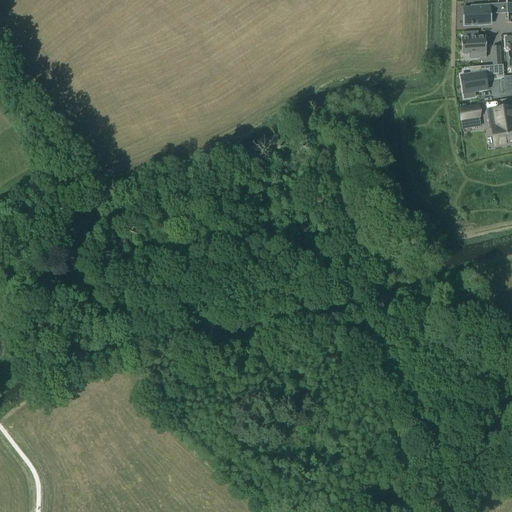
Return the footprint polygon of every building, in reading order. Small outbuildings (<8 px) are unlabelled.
[(470,13),(463,14),(464,27),(478,26),(478,23),(490,22),(489,5),(470,6),(470,13)] [(462,39),(461,39),(462,55),(468,54),(469,59),(478,59),(477,54),(486,53),(485,37),(476,38),(476,34),(477,34),(477,33),(462,34),(462,39)] [(317,40),(310,57),(320,61),(327,45),(317,40)] [(500,65),(499,48),(492,48),(492,53),(493,66),(500,65)] [(470,75),(460,77),(462,90),(463,93),(463,94),(464,94),(473,92),(486,90),(484,77),(495,75),(496,79),(503,78),(502,66),(469,68),(470,75)] [(511,77),(503,78),(503,81),(504,86),(511,85),(511,83),(511,77)] [(458,107),(460,121),(479,118),(477,104),(458,107)] [(509,107),(486,111),(486,112),(494,110),(497,127),(491,128),(491,130),(494,146),(511,143),(511,125),(509,107)]
